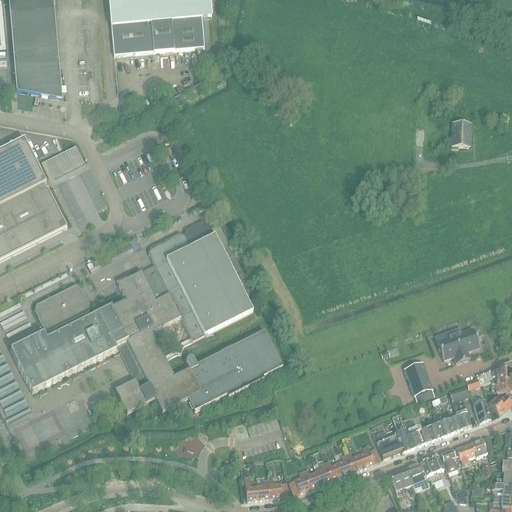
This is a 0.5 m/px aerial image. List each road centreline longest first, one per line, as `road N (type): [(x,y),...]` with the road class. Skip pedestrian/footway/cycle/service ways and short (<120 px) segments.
road 1 (unclassified): [(0,286),(114,229),(118,214),(86,146)]
road 2 (residential): [(48,511),(115,486),(160,489),(213,507)]
road 3 (residential): [(372,479),(511,423)]
road 4 (residential): [(82,511),(213,507)]
